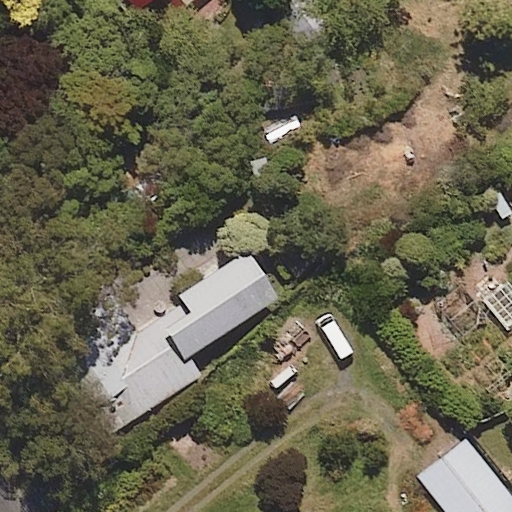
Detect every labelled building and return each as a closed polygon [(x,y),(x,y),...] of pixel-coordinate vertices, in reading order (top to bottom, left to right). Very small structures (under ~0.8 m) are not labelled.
[(128,0),(158,33),(193,0),(128,0)] [(276,299),(246,253),(61,372),(103,437),(199,376),(187,357),(276,299)] [(511,324),(511,288),(506,282),(485,299),(508,328),(511,324)] [(288,376),(327,337),(307,317),(268,356),(288,376)] [(511,511),(511,499),(465,440),(418,477),(445,511),(511,511)]
